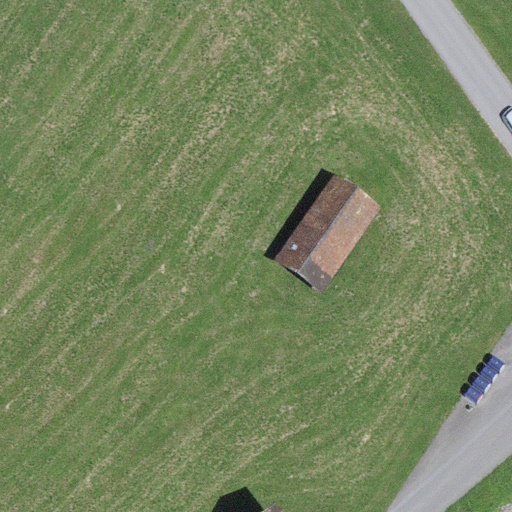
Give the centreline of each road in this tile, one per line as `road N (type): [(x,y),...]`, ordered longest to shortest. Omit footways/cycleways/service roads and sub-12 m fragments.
road 1 (tertiary): [(511,125),(415,0)]
road 2 (unclassified): [(511,425),(421,511)]
